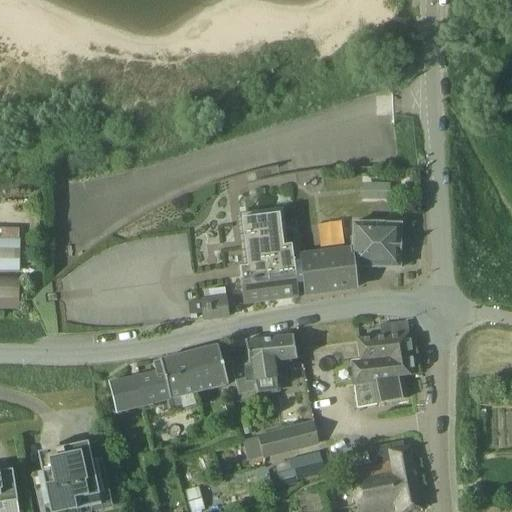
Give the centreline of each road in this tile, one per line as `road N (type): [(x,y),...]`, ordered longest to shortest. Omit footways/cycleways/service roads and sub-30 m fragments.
road 1 (unclassified): [(0,356),(118,353),(375,303),(440,306)]
road 2 (residential): [(440,306),(432,0)]
road 3 (unclassified): [(442,511),(440,306)]
